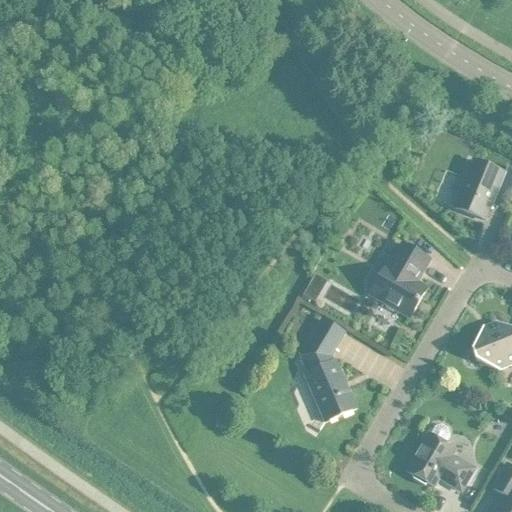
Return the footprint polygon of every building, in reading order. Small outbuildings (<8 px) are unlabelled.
[(471,161),(452,207),(485,221),(495,196),(509,202),(511,195),(511,168),(507,167),(503,174),(471,161)] [(386,265),(369,295),(384,304),(385,308),(392,312),(396,311),(409,319),(427,289),(416,283),(429,260),(401,244),(388,266),(386,265)] [(304,376),(324,423),(356,410),(335,362),(333,363),(330,357),(344,334),(321,321),(300,355),(299,356),(307,374),(304,376)] [(511,329),(494,322),(492,327),(487,329),(482,327),(471,352),(475,362),(499,372),(511,366),(511,329)] [(438,426),(432,428),(406,472),(411,475),(413,480),(423,486),(428,485),(433,488),(438,479),(460,492),(473,470),(451,457),(455,451),(442,444),(447,437),(445,431),(438,426)] [(494,511),(511,511),(511,468),(506,465),(491,489),(504,497),(494,511)]
